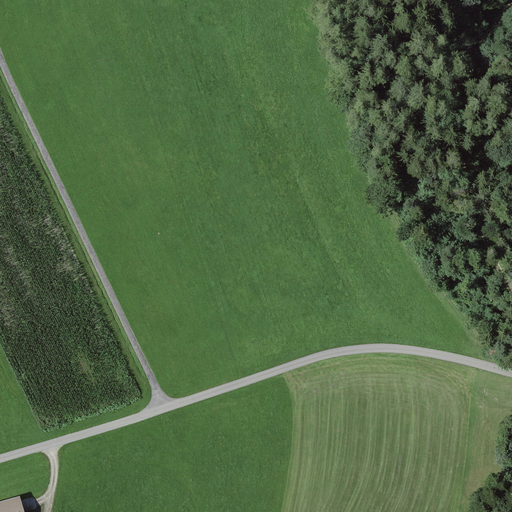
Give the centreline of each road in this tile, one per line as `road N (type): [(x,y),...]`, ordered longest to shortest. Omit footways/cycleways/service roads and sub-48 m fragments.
road 1 (track): [(238,0),(243,56),(340,352),(345,419),(320,511)]
road 2 (unclassified): [(0,458),(346,350),(399,348),(511,372)]
road 3 (track): [(96,511),(92,431),(48,325),(0,266)]
